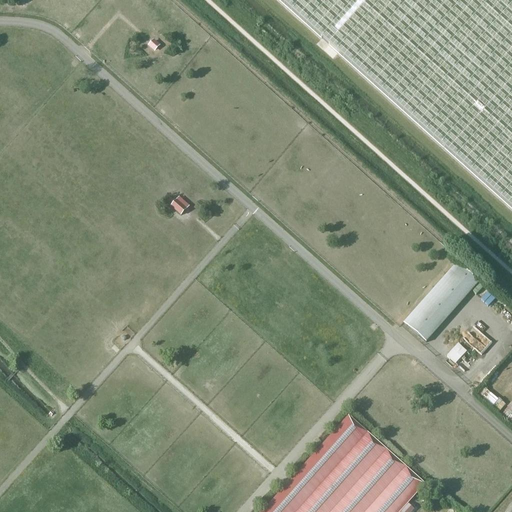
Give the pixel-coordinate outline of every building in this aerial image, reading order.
[(511,0),(278,0),(322,39),(328,45),(511,209),(511,0)] [(148,44),(154,50),(160,43),(153,38),(148,44)] [(171,205),(181,214),(189,205),(180,196),(171,205)] [(404,322),(426,341),(478,281),(456,262),(404,322)] [(464,335),(458,340),(467,350),(472,346),(464,335)] [(457,364),(468,351),(458,342),(448,355),(457,364)] [(482,369),(471,381),(477,386),(488,374),(482,369)] [(348,416),(262,511),(400,511),(425,485),(348,416)]
